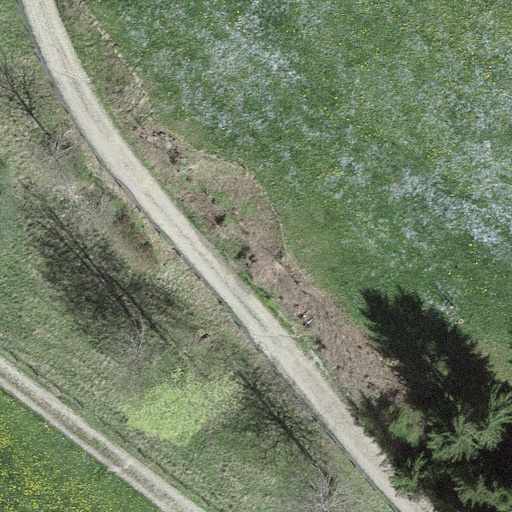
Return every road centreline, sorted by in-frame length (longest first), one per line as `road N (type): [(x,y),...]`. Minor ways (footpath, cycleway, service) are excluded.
road 1 (track): [(37,0),(87,110),(120,158),(420,511)]
road 2 (track): [(186,511),(0,372)]
